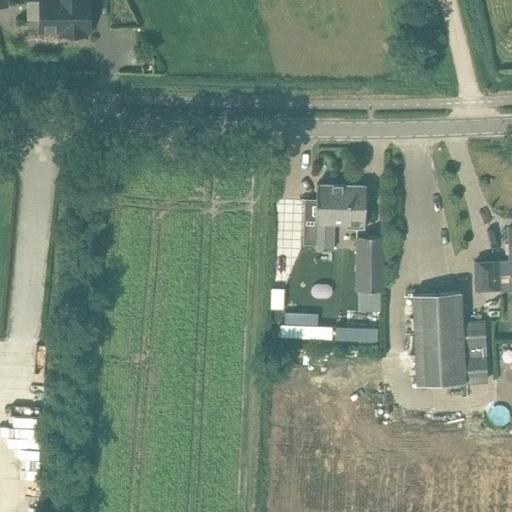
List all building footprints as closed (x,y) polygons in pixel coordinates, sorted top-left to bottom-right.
[(27,1),(27,19),(40,19),(40,32),(60,32),(60,36),(72,36),(86,36),(86,32),(90,32),(89,0),(39,0),(40,1),(27,1)] [(303,222),(303,244),(316,244),(316,250),(333,250),(334,223),(346,223),(346,229),(364,230),(365,206),(366,186),(317,184),(316,199),(304,199),(303,222)] [(510,260),(474,262),(475,290),(499,288),(499,275),(511,274),(511,227),(508,228),(510,260)] [(383,236),(357,236),(357,272),(357,290),(358,290),(358,310),(380,310),(380,291),(382,291),(382,280),(383,256),(383,236)] [(272,287),(271,307),(283,308),(284,288),(272,287)] [(462,321),(460,292),(411,294),(416,385),(487,382),(484,320),(462,321)] [(285,311),(284,323),(317,325),(317,313),(285,311)] [(279,324),(279,336),(331,338),(331,326),(279,324)] [(334,326),(333,338),(374,340),(374,328),(334,326)]
